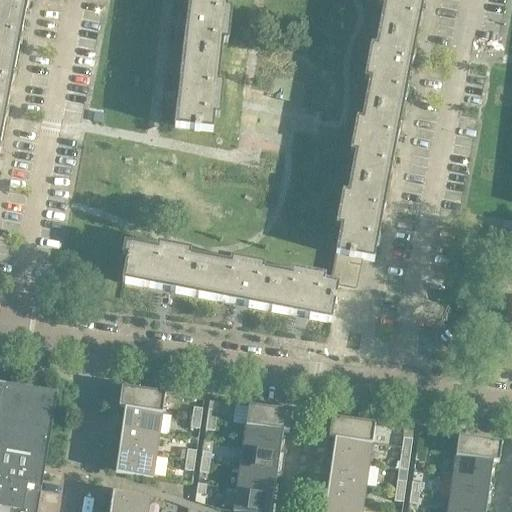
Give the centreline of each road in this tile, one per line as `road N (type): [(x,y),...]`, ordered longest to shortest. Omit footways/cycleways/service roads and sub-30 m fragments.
road 1 (residential): [(391,386),(467,0)]
road 2 (residential): [(391,386),(9,327)]
road 3 (residential): [(9,327),(74,0)]
road 4 (residential): [(511,404),(391,386)]
